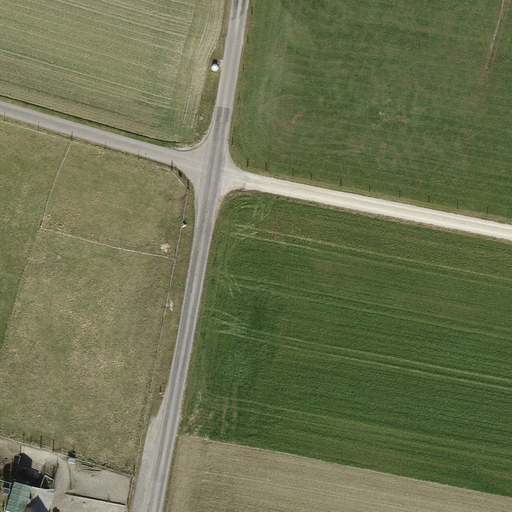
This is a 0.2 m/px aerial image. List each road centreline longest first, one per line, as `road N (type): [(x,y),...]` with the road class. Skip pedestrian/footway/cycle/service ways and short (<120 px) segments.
road 1 (track): [(511,231),(216,174),(0,111)]
road 2 (tertiary): [(242,0),(153,511)]
